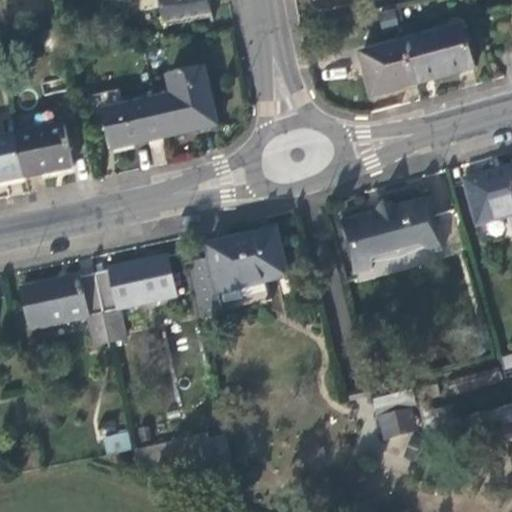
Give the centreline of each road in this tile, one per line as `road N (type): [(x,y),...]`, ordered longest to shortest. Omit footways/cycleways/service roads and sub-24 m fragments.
road 1 (secondary): [(0,230),(302,158)]
road 2 (secondary): [(302,158),(511,110)]
road 3 (residential): [(274,0),(302,158)]
